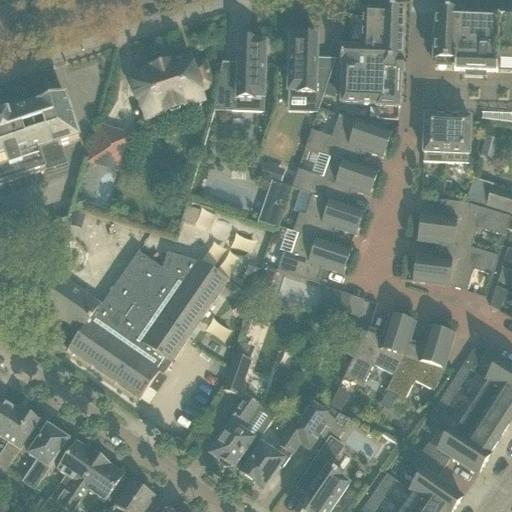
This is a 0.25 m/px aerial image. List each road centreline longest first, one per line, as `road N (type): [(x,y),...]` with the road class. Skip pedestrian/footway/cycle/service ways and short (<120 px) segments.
road 1 (residential): [(405,130),(384,260),(389,278),(399,298),(511,346)]
road 2 (residential): [(0,367),(98,424),(221,511)]
road 3 (residential): [(0,38),(115,0)]
